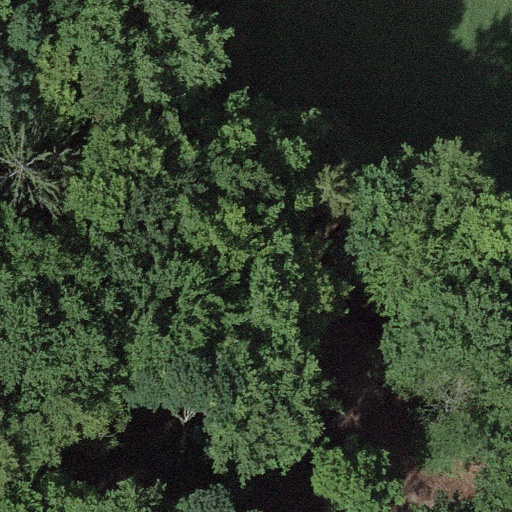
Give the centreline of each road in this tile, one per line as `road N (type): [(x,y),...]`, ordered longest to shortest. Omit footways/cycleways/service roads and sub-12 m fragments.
road 1 (track): [(413,511),(251,162),(236,83),(245,0)]
road 2 (track): [(385,440),(0,304)]
